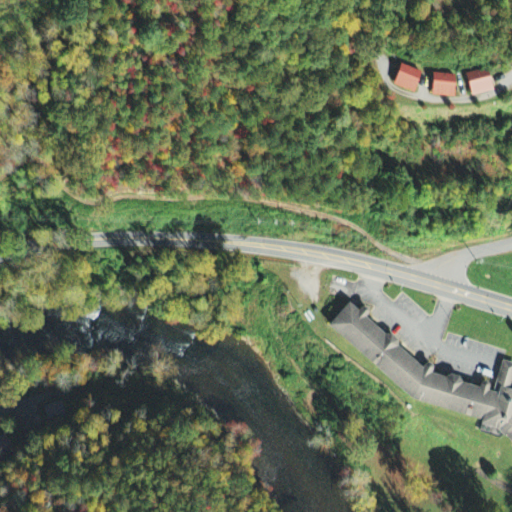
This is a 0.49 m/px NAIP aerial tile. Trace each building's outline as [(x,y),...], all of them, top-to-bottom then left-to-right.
[(417,71),(395,66),(390,88),(412,93),(417,71)] [(491,92),(486,70),(468,74),(473,96),(491,92)] [(452,76),(429,75),(428,97),(451,98),(452,76)] [(511,456),(498,440),(476,434),(477,427),(473,426),(474,422),(403,402),(319,327),(340,304),(417,370),(489,393),(499,362),(511,365),(511,369),(506,390),(511,391),(511,409),(511,412),(511,413),(511,456)] [(0,437),(0,456),(12,451),(4,435),(0,437)]
